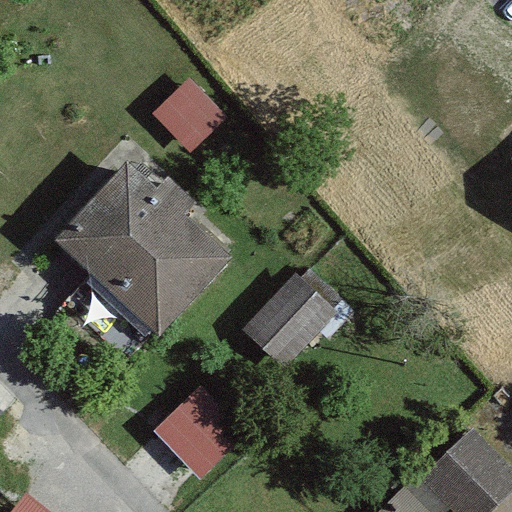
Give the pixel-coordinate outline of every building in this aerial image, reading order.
[(194,70),(156,105),(193,144),(230,110),(194,70)] [(134,144),(48,236),(150,330),(222,253),(182,216),(196,201),(134,144)] [(296,272),(253,320),(291,353),(333,305),(296,272)] [(203,474),(241,436),(192,387),(154,424),(203,474)] [(0,397),(0,416),(9,404),(0,397)] [(449,511),(451,511),(452,511),(483,511),(511,489),(511,460),(481,422),(367,511),(449,511)] [(60,511),(29,488),(10,511),(60,511)]
